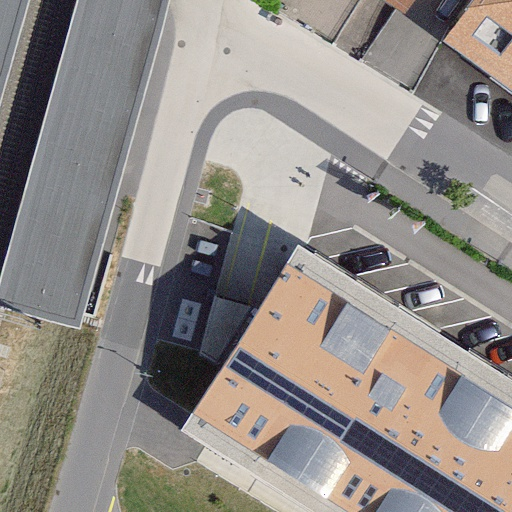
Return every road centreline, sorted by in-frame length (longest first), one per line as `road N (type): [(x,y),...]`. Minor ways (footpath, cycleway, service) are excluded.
road 1 (residential): [(208,0),(73,511)]
road 2 (residential): [(216,0),(511,199)]
